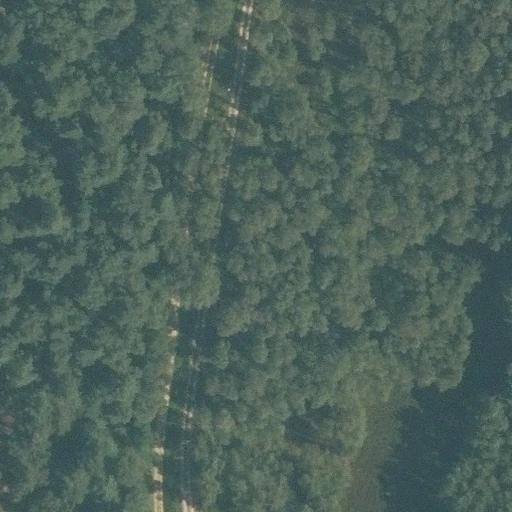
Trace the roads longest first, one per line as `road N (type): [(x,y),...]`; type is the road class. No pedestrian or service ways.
road 1 (unknown): [(124,511),(131,328),(175,153),(200,0)]
road 2 (track): [(215,0),(158,380),(156,511)]
